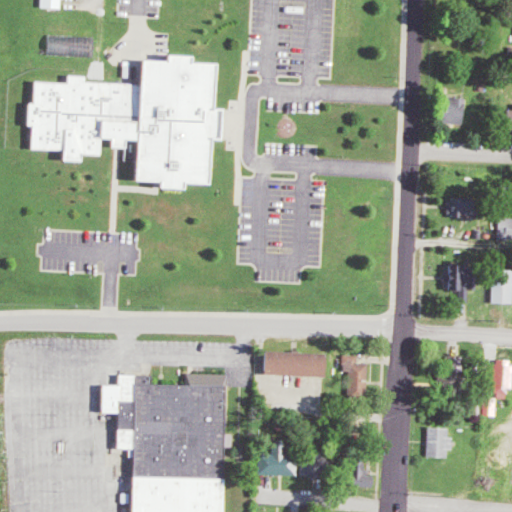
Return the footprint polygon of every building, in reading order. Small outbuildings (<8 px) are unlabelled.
[(63,8),(63,0),(41,0),(41,7),(63,8)] [(95,55),(96,36),(50,34),(49,53),(95,55)] [(24,81),(60,82),(60,73),(79,74),(78,80),(129,82),(130,58),(155,59),(155,53),(183,54),(183,61),(207,62),(205,106),(212,106),(211,137),(202,136),(200,183),(175,182),(175,187),(151,186),(151,179),(126,178),(127,139),(122,139),(122,146),(106,146),(107,137),(97,137),(97,154),(74,153),(74,160),(53,159),(54,148),(22,147),(23,125),(16,125),(17,101),(23,101),(24,81)] [(465,96),(439,95),(438,121),(465,122),(465,96)] [(451,215),(472,215),(471,197),(451,197),(451,215)] [(511,216),(501,216),(500,236),(511,236),(511,216)] [(478,289),(478,273),(462,273),(462,264),(453,263),(452,289),(462,290),(462,300),(471,301),(472,289),(478,289)] [(494,302),(511,302),(511,268),(495,269),(494,302)] [(264,373),(329,375),(330,352),(265,350),(264,373)] [(351,395),(369,395),(370,363),(361,362),(361,354),(346,354),(346,370),(352,371),(351,395)] [(440,369),(440,395),(461,394),(460,355),(448,355),(448,369),(440,369)] [(511,359),(499,358),(498,397),(511,398),(511,359)] [(130,375),(224,378),(221,477),(127,474),(130,375)] [(501,397),(488,397),(487,414),(500,415),(501,397)] [(449,457),(450,448),(456,448),(456,436),(451,436),(452,427),(430,426),(429,456),(449,457)] [(260,474),(298,475),(299,454),(290,454),(290,443),(275,443),(275,452),(261,452),(260,474)] [(376,486),(377,472),(367,472),(367,458),(351,458),(350,485),(376,486)] [(302,476),(317,475),(317,460),(302,460),(302,476)] [(125,511),(127,474),(221,477),(220,511),(125,511)]
